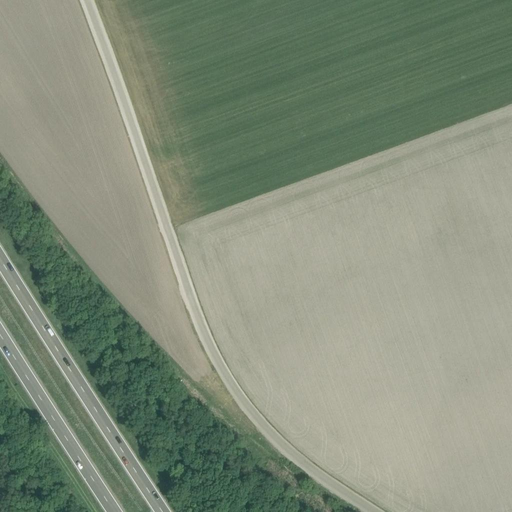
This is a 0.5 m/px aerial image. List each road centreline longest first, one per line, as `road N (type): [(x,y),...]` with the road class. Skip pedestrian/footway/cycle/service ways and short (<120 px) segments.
road 1 (unclassified): [(375,511),(284,448),(246,407),(207,344),(86,0)]
road 2 (trunk): [(164,511),(0,255)]
road 3 (trunk): [(0,329),(113,511)]
